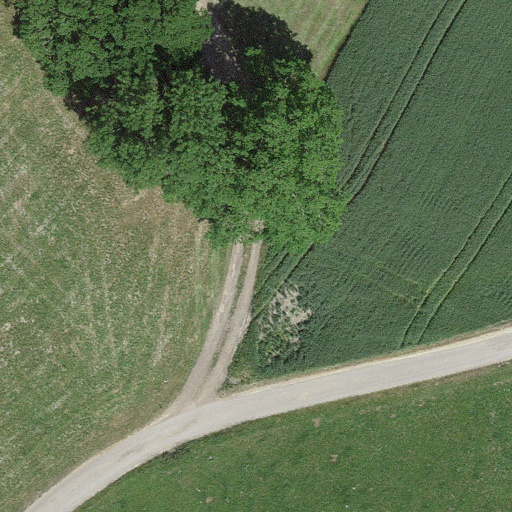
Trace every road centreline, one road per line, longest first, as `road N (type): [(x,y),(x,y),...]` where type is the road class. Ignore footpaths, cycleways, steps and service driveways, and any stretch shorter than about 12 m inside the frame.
road 1 (track): [(45,511),(98,471),(218,412),(511,339)]
road 2 (track): [(194,0),(231,61),(256,140),(255,219),(234,306),(184,426)]
